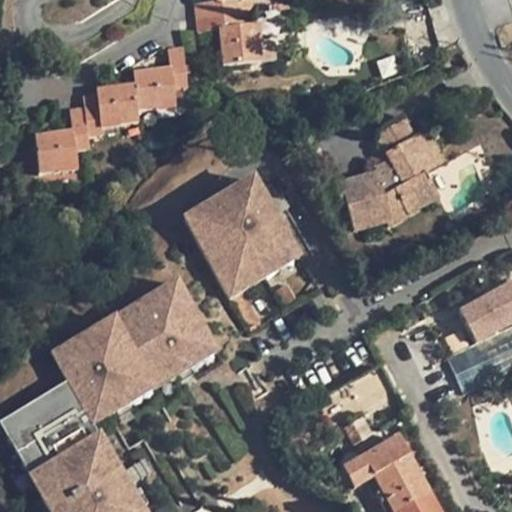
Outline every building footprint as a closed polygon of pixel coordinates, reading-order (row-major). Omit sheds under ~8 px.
[(215,0),(216,1),(194,4),(196,18),(239,14),(238,0),(241,0),(215,0)] [(250,0),(241,0),(238,0),(239,14),(252,12),(250,0)] [(239,14),(196,18),(197,33),(219,30),(222,68),(263,64),(261,46),(257,46),(255,26),(240,27),(239,14)] [(189,91),(183,48),(168,50),(170,69),(134,73),(135,84),(137,113),(156,111),(156,107),(175,105),(173,93),(189,91)] [(137,113),(135,84),(97,88),(98,93),(84,95),(85,108),(89,138),(102,137),(101,130),(119,128),(118,124),(138,121),(137,113)] [(89,138),(85,108),(71,110),(73,132),(38,136),(41,174),(59,172),(58,168),(78,167),(77,154),(90,152),(89,138)] [(378,135),(388,154),(415,139),(405,121),(378,135)] [(427,132),(415,139),(434,172),(446,165),(427,132)] [(388,154),(392,162),(397,171),(382,179),(379,174),(335,187),(341,209),(348,208),(355,234),(385,225),(387,231),(414,216),(414,213),(441,199),(428,175),(434,172),(415,139),(388,154)] [(377,170),(379,174),(382,179),(397,171),(392,162),(377,170)] [(253,181),(242,188),(256,211),(259,208),(267,204),(253,181)] [(266,220),(259,208),(256,211),(242,188),(210,207),(184,222),(223,289),(292,249),(275,219),(273,217),(266,220)] [(274,201),(267,204),(259,208),(266,220),(273,217),(275,219),(281,215),(274,201)] [(298,260),(292,249),(223,289),(229,299),(298,260)] [(436,400),(511,368),(511,284),(404,329),(436,400)] [(123,395),(170,367),(181,360),(209,344),(176,286),(52,359),(67,385),(78,403),(86,416),(111,402),(123,395)] [(214,354),(209,344),(181,360),(188,371),(212,356),(214,354)] [(170,367),(177,378),(184,389),(195,383),(188,371),(181,360),(170,367)] [(129,406),(177,378),(170,367),(123,395),(129,406)] [(368,418),(400,402),(383,368),(324,397),(349,446),(375,433),(368,418)] [(65,387),(48,396),(58,414),(78,403),(67,385),(65,387)] [(136,418),(129,406),(123,395),(111,402),(117,414),(124,425),(136,418)] [(37,490),(50,511),(142,511),(129,488),(117,494),(110,481),(109,479),(97,459),(108,452),(93,427),(86,416),(78,403),(58,414),(48,396),(9,419),(47,485),(37,490)] [(93,427),(117,414),(111,402),(86,416),(93,427)] [(0,424),(0,425),(37,490),(47,485),(9,419),(0,424)] [(439,511),(398,439),(344,469),(355,490),(374,479),(392,511),(439,511)] [(121,475),(108,452),(97,459),(109,479),(110,481),(121,475)] [(121,475),(110,481),(117,494),(129,488),(151,476),(144,463),(121,475)]
